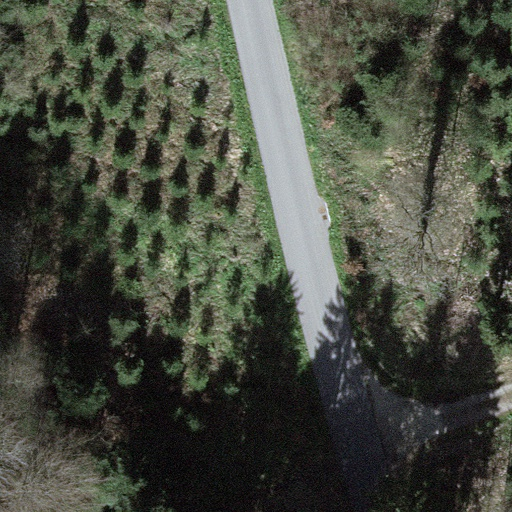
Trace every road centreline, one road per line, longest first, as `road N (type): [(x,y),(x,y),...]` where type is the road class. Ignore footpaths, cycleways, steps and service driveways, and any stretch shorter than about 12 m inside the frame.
road 1 (unclassified): [(373,511),(271,172),(235,0)]
road 2 (track): [(357,460),(511,404)]
